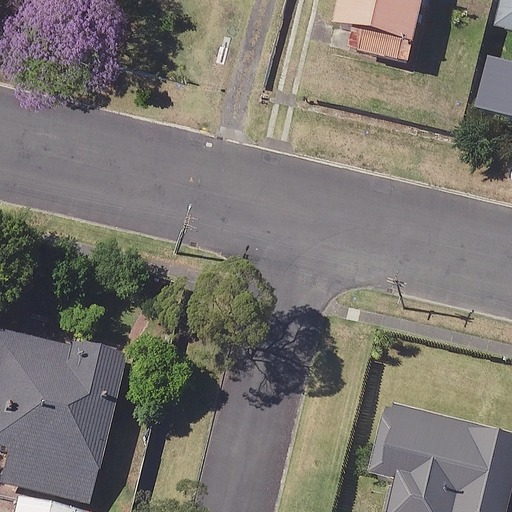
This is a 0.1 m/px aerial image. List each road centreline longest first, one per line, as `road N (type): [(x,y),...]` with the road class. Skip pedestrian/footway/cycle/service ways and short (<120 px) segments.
road 1 (residential): [(0,143),(301,215)]
road 2 (residential): [(228,511),(301,215)]
road 3 (residential): [(301,215),(511,264)]
